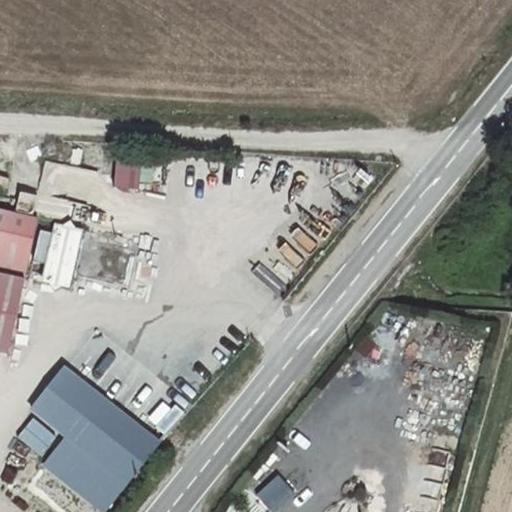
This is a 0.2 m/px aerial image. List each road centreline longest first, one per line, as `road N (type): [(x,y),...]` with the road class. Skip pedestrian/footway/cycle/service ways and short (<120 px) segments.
road 1 (primary): [(171,511),(511,89)]
road 2 (track): [(460,511),(491,394),(511,353)]
